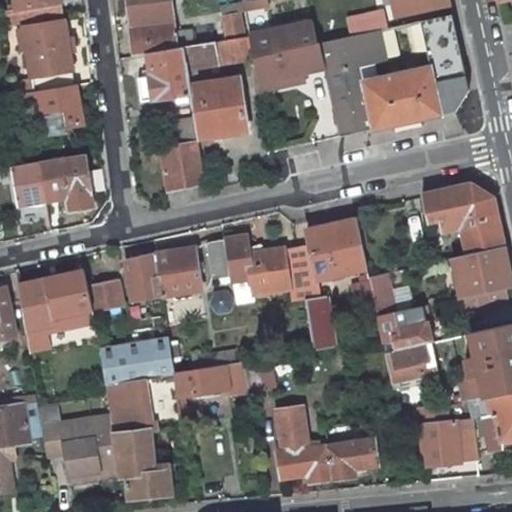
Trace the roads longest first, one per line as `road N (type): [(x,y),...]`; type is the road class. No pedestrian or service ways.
road 1 (residential): [(128,229),(506,150)]
road 2 (residential): [(97,0),(128,229)]
road 3 (residential): [(511,491),(310,511)]
road 4 (residential): [(473,0),(506,150)]
road 5 (residential): [(0,256),(128,229)]
